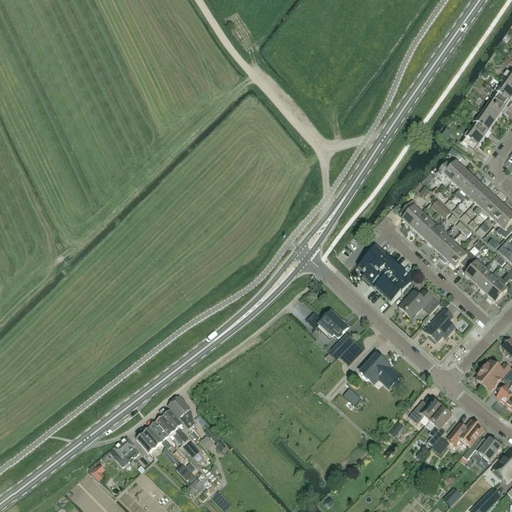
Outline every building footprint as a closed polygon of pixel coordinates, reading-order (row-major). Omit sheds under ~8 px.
[(511,68),(511,69),(501,84),(511,91),(511,68)] [(511,97),(511,91),(501,84),(491,99),(504,108),(511,97)] [(491,99),(480,114),(493,124),(504,108),(491,99)] [(480,114),(470,129),(483,138),(493,124),(480,114)] [(483,138),(470,129),(459,144),(472,154),(483,138)] [(462,171),(454,164),(449,170),(444,166),(435,177),(440,181),(443,177),(450,184),(462,171)] [(462,171),(450,184),(448,187),(452,190),(454,187),(458,191),(470,178),(462,171)] [(458,191),(454,195),(462,202),(463,201),(465,198),(477,185),(470,178),(458,191)] [(465,198),(463,201),(467,204),(469,201),(473,205),(485,192),(477,185),(465,198)] [(437,199),(441,195),(435,189),(431,194),(437,199)] [(424,200),(428,195),(423,190),(418,195),(424,200)] [(477,209),(473,214),(476,217),(481,212),(492,199),(485,192),(473,205),(477,209)] [(441,195),(437,199),(442,204),(446,200),(441,195)] [(492,199),(481,212),(488,219),(500,206),(492,199)] [(437,202),(432,207),(438,212),(442,208),(437,202)] [(448,202),(444,206),(450,212),(454,207),(448,202)] [(401,213),(398,217),(402,221),(401,222),(409,229),(421,216),(413,209),(415,206),(411,203),(401,213)] [(507,213),(500,206),(488,219),(492,223),(491,225),(494,228),(496,226),(507,213)] [(444,209),(440,214),(445,219),(450,215),(444,209)] [(456,209),(452,213),(457,218),(461,214),(456,209)] [(499,229),(495,234),(499,237),(500,236),(504,240),(511,230),(511,225),(511,224),(511,222),(511,217),(508,213),(496,226),(499,229)] [(463,215),(459,220),(465,225),(469,221),(463,215)] [(421,216),(409,229),(412,231),(410,233),(414,237),(416,235),(416,236),(428,223),(432,220),(428,216),(425,220),(421,216)] [(451,216),(447,221),(453,226),(457,222),(451,216)] [(471,222),(467,227),(472,232),(476,228),(471,222)] [(428,223),(416,236),(424,243),(439,227),(435,224),(432,227),(428,223)] [(461,234),(465,229),(459,223),(454,228),(461,234)] [(439,227),(424,243),(431,250),(443,237),(446,234),(439,227)] [(465,229),(461,234),(466,239),(470,234),(465,229)] [(478,229),(474,234),(480,239),(484,235),(478,229)] [(448,241),(443,237),(431,250),(439,257),(451,244),(453,242),(450,239),(448,241)] [(458,245),(455,248),(451,244),(439,257),(441,259),(439,261),(444,265),(446,263),(446,264),(458,251),(461,248),(458,245)] [(375,247),(367,256),(370,259),(364,264),(366,266),(360,272),(363,274),(362,275),(363,276),(360,279),(389,306),(412,282),(375,247)] [(511,257),(501,247),(496,253),(511,267),(511,257)] [(462,254),(458,251),(446,264),(454,271),(459,265),(464,269),(474,258),(465,251),(462,254)] [(467,273),(463,278),(472,285),(484,272),(476,264),(478,262),(474,258),(464,269),(467,273)] [(498,259),(494,263),(500,268),(504,264),(498,259)] [(505,266),(501,270),(507,275),(511,271),(505,266)] [(484,272),(472,285),(479,292),(491,279),(486,275),(491,270),(488,267),(484,272)] [(504,278),(498,285),(486,298),(496,308),(501,302),(499,300),(506,293),(502,289),(509,281),(511,284),(511,271),(507,275),(505,278),(504,278)] [(498,285),(491,279),(479,292),(486,298),(498,285)] [(428,317),(438,306),(422,292),(417,297),(413,293),(397,309),(410,321),(420,310),(428,317)] [(443,311),(435,320),(423,333),(430,340),(428,341),(434,346),(435,345),(436,346),(442,340),(444,342),(454,330),(447,324),(452,319),(443,311)] [(348,331),(335,318),(335,317),(332,314),(331,315),(330,314),(320,325),(325,330),(323,332),(331,340),(334,337),(338,341),(348,331)] [(353,343),(346,336),(328,355),(335,361),(353,343)] [(511,344),(509,342),(502,349),(511,359),(511,344)] [(376,357),(361,374),(372,384),(376,379),(378,381),(388,390),(398,379),(384,366),(384,365),(376,357)] [(486,368),(477,378),(478,379),(475,383),(487,393),(491,388),(493,389),(500,381),(498,379),(500,377),(502,378),(508,371),(503,366),(499,371),(490,364),(487,368),(486,368)] [(505,387),(495,400),(504,407),(511,397),(511,369),(501,383),(507,387),(506,388),(505,387)] [(348,391),(342,398),(353,408),(360,401),(348,391)] [(190,414),(189,412),(190,412),(178,398),(167,408),(187,432),(192,427),(190,414)] [(420,405),(408,419),(417,426),(423,419),(428,424),(441,408),(431,400),(426,407),(424,409),(420,405)] [(428,436),(431,438),(427,445),(432,449),(437,443),(440,439),(445,434),(440,430),(451,417),(441,408),(428,424),(434,428),(428,436)] [(184,445),(188,441),(178,429),(181,427),(168,412),(161,419),(184,445)] [(182,447),(184,445),(161,419),(155,424),(168,438),(171,435),(181,447),(182,447)] [(459,426),(456,430),(447,441),(454,447),(459,441),(469,449),(483,432),(471,422),(465,430),(459,426)] [(166,451),(170,447),(165,441),(168,438),(155,424),(148,430),(161,445),(164,448),(166,451)] [(398,425),(389,435),(395,441),(405,430),(398,425)] [(215,445),(219,441),(208,428),(203,433),(215,445)] [(158,447),(161,445),(148,430),(142,435),(154,450),(158,447)] [(247,453),(260,439),(253,432),(240,447),(247,453)] [(154,450),(142,435),(135,441),(148,455),(154,450)] [(108,454),(117,464),(121,468),(138,454),(125,439),(112,449),(113,450),(108,454)] [(437,443),(432,449),(430,451),(440,458),(449,446),(440,439),(437,443)] [(490,441),(488,443),(484,440),(474,452),(475,452),(489,464),(501,450),(490,441)] [(225,448),(220,442),(214,447),(219,453),(225,448)] [(199,454),(190,444),(183,450),(188,456),(192,460),(199,454)] [(469,449),(461,459),(466,463),(475,452),(474,452),(470,448),(469,449)] [(172,466),(176,462),(175,461),(171,456),(167,451),(163,455),(172,466)] [(175,461),(176,462),(179,464),(179,465),(183,461),(175,452),(171,456),(175,461)] [(506,483),(511,475),(511,455),(510,454),(491,474),(500,482),(502,479),(506,483)] [(186,480),(191,475),(181,465),(175,471),(185,481),(186,480)] [(98,484),(104,478),(101,475),(104,472),(98,466),(90,475),(98,484)] [(208,473),(213,478),(216,476),(211,470),(208,473)] [(195,479),(191,475),(186,480),(190,484),(195,479)] [(194,483),(194,482),(185,491),(194,499),(203,489),(201,488),(202,486),(196,480),(194,483)] [(491,490),(468,511),(484,511),(499,498),(491,490)]
